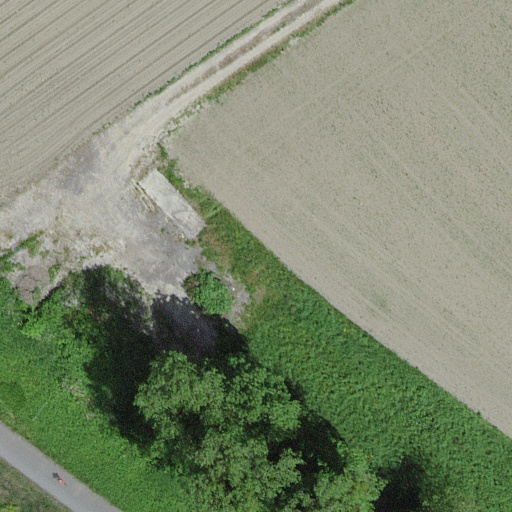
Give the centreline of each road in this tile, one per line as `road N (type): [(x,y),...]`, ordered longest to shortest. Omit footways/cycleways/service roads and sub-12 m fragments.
road 1 (track): [(322,0),(0,223)]
road 2 (track): [(0,440),(100,511)]
